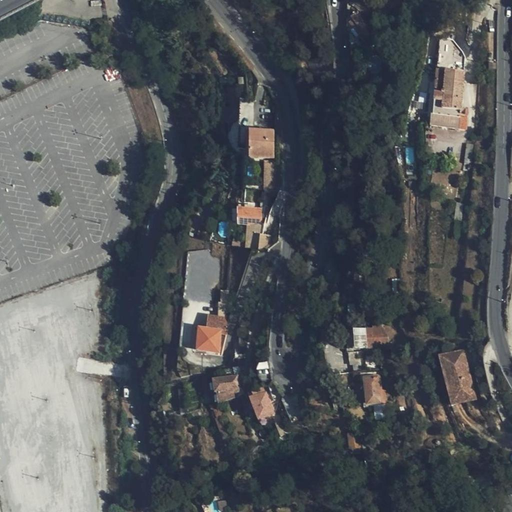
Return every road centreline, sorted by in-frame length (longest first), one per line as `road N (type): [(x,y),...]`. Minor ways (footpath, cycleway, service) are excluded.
road 1 (secondary): [(212,0),(260,59),(289,117),(293,162),(277,344),(286,371),(306,361),(329,218),(337,0)]
road 2 (tertiary): [(149,511),(137,292),(169,144),(120,0)]
road 3 (secondary): [(503,0),(494,313),(511,374)]
